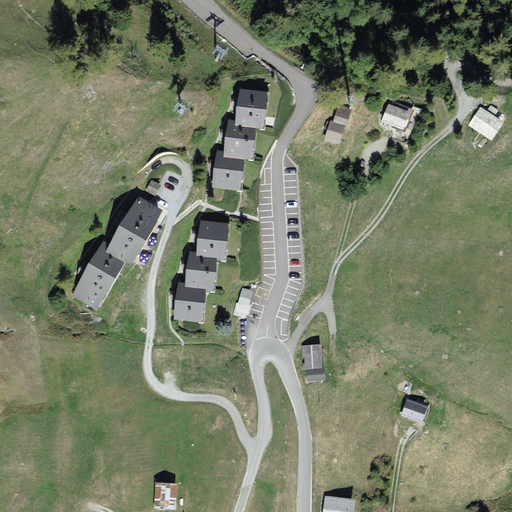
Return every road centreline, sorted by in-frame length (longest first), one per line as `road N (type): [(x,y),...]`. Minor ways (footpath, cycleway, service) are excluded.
road 1 (unclassified): [(189,0),(302,87),(306,103),(278,154),(283,283),(269,317),(269,347),(302,422),(304,511)]
road 2 (track): [(336,266),(466,108)]
road 3 (track): [(238,511),(262,437),(255,363),(269,347)]
road 4 (track): [(375,153),(333,279)]
